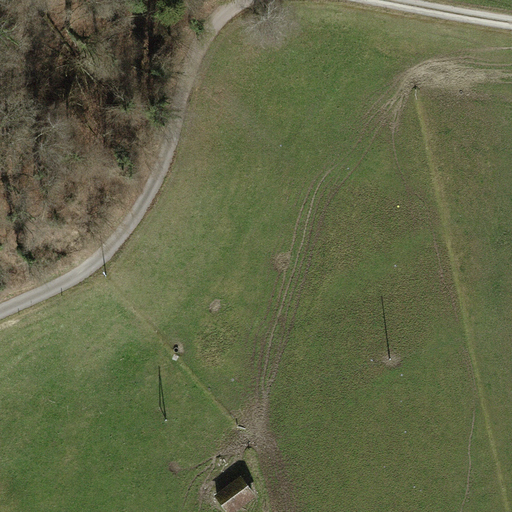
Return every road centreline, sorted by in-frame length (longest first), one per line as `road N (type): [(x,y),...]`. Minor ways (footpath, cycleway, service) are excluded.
road 1 (track): [(0,309),(81,270),(126,231),(164,170),(206,35),(235,0)]
road 2 (track): [(383,0),(511,26)]
